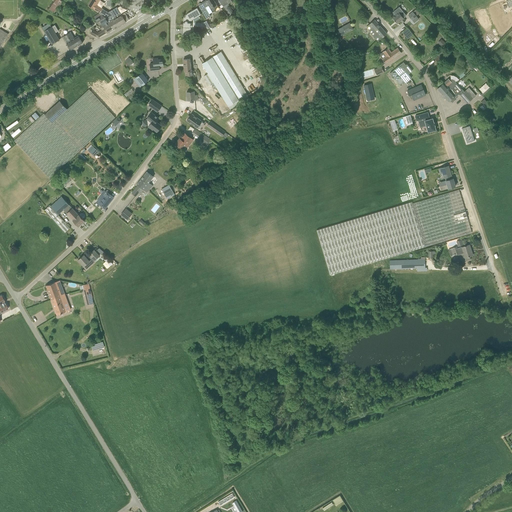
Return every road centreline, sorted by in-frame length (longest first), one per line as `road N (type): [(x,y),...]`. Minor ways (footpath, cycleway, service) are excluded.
road 1 (unclassified): [(15,299),(106,213),(173,126),(174,5)]
road 2 (unclassified): [(506,308),(423,69),(363,0)]
road 3 (unclassified): [(136,500),(15,299)]
road 4 (tertiary): [(0,110),(146,22)]
